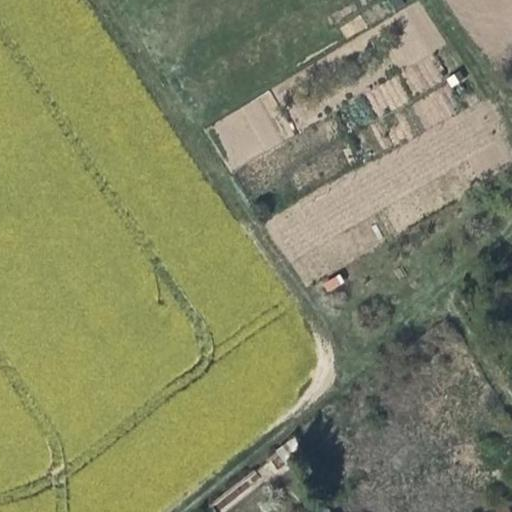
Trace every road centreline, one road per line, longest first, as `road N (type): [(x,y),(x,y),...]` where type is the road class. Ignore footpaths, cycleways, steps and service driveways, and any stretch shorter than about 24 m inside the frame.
road 1 (track): [(112,0),(319,313)]
road 2 (track): [(319,313),(328,372),(306,405),(179,511)]
road 3 (track): [(328,372),(387,344),(511,236)]
road 4 (track): [(511,112),(444,0)]
